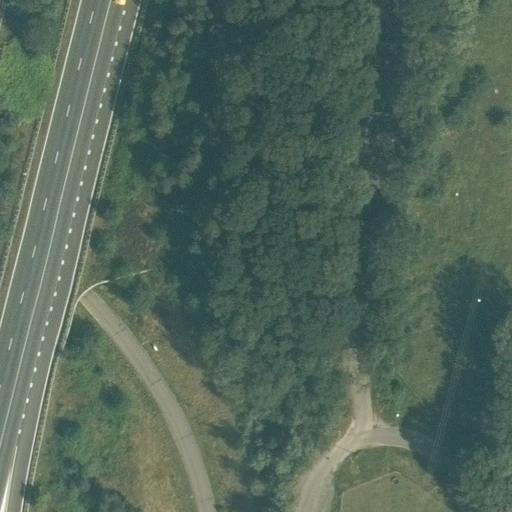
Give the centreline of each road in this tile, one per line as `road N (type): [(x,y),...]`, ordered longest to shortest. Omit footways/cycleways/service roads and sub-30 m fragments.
road 1 (unclassified): [(369,435),(353,361),(354,323),(390,59),(387,0)]
road 2 (motorway): [(0,411),(102,0)]
road 3 (unclassified): [(205,511),(184,440),(145,369),(0,205)]
